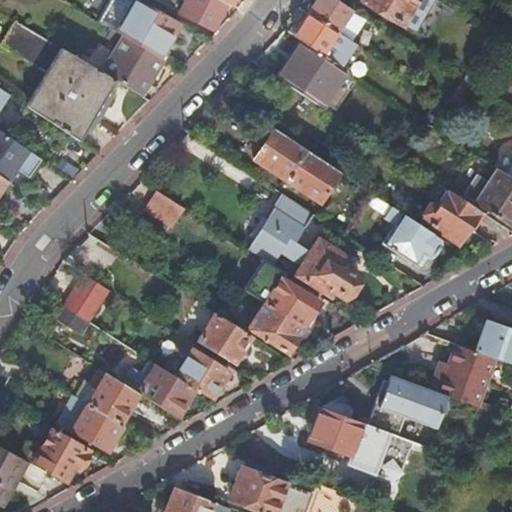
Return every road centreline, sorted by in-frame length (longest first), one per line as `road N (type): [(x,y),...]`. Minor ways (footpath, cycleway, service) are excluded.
road 1 (residential): [(511,254),(82,511)]
road 2 (residential): [(0,305),(23,269),(224,56),(265,0)]
